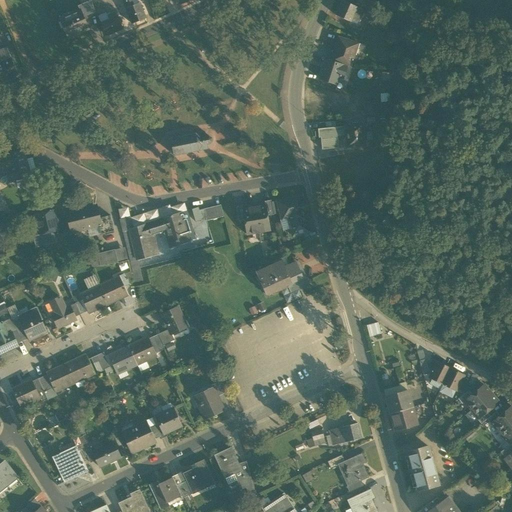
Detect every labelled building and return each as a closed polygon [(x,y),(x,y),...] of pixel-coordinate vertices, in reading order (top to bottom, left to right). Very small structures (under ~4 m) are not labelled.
[(80,10),(83,17),(95,12),(91,0),(78,6),(79,10),(80,10)] [(126,8),(133,5),(130,0),(122,0),(125,8),(126,8)] [(352,20),(359,22),(364,10),(342,0),(335,15),(351,22),(352,20)] [(357,0),(356,3),(371,10),(375,1),(372,0),(357,0)] [(140,3),(139,3),(133,5),(126,8),(132,24),(146,18),(140,3)] [(59,19),(67,38),(88,28),(83,17),(80,10),(79,10),(59,19)] [(101,24),(106,36),(122,29),(115,13),(110,15),(111,19),(101,24)] [(334,49),(355,56),(359,44),(338,37),(334,49)] [(128,51),(130,55),(141,50),(139,46),(128,51)] [(0,50),(0,62),(11,58),(7,48),(0,50)] [(347,66),(351,68),(355,56),(334,49),(330,61),(347,66)] [(0,81),(18,74),(11,58),(0,62),(0,81)] [(343,78),(347,66),(330,61),(326,60),(320,79),(336,84),(339,76),(343,78)] [(381,101),(389,101),(388,93),(380,94),(381,101)] [(365,103),(367,116),(378,115),(377,102),(365,103)] [(346,135),(347,147),(364,145),(362,124),(345,126),(346,135)] [(345,126),(318,129),(319,138),(320,137),(322,149),(339,148),(337,136),(346,135),(345,126)] [(170,139),(174,155),(180,154),(180,155),(181,155),(181,154),(186,153),(186,154),(187,153),(192,152),(193,152),(193,151),(198,150),(198,151),(199,151),(199,150),(208,148),(207,144),(210,143),(210,144),(211,143),(211,142),(212,142),(212,140),(211,140),(211,139),(212,138),(211,137),(210,138),(210,137),(210,136),(209,136),(208,137),(206,137),(205,132),(196,134),(196,133),(194,134),(195,134),(190,135),(189,135),(188,135),(183,136),(182,136),(182,137),(178,138),(178,137),(177,137),(177,138),(170,139)] [(6,176),(8,183),(16,181),(30,177),(31,177),(31,175),(27,159),(24,150),(0,156),(0,172),(10,170),(11,175),(6,176)] [(33,158),(27,159),(31,175),(37,173),(33,158)] [(32,185),(30,177),(16,181),(18,188),(32,185)] [(44,201),(49,207),(63,195),(58,189),(44,201)] [(293,225),(307,221),(308,221),(305,210),(303,202),(301,195),(293,197),(292,195),(285,197),(285,199),(277,201),(282,219),(288,218),(291,220),(292,225),(293,225)] [(266,205),(268,216),(274,215),(271,200),(264,201),(265,205),(266,205)] [(205,219),(206,221),(223,217),(221,205),(203,209),(205,219)] [(236,207),(238,221),(244,220),(242,209),(243,209),(242,205),(236,207)] [(244,220),(247,235),(270,231),(268,216),(266,205),(265,205),(243,209),(242,209),(244,220)] [(68,212),(73,232),(87,228),(98,225),(100,225),(98,218),(95,206),(68,212)] [(192,209),(195,222),(201,220),(198,210),(198,208),(192,209)] [(40,234),(40,235),(53,231),(59,230),(54,210),(35,214),(35,216),(34,219),(35,223),(37,225),(40,234)] [(187,210),(181,212),(184,223),(190,221),(187,210)] [(192,229),(190,221),(184,223),(181,212),(144,224),(132,228),(130,217),(120,220),(122,230),(130,230),(137,260),(138,260),(159,255),(153,234),(165,231),(169,247),(189,241),(186,230),(192,229)] [(98,225),(101,234),(114,231),(110,215),(98,218),(100,225),(98,225)] [(293,236),(310,232),(307,221),(293,225),(292,225),(290,226),(293,236)] [(30,225),(32,236),(40,234),(37,225),(35,223),(30,225)] [(89,237),(101,234),(98,225),(87,228),(89,237)] [(122,230),(135,282),(143,280),(138,260),(137,260),(130,230),(122,230)] [(40,235),(40,234),(32,236),(35,248),(56,243),(53,231),(40,235)] [(124,247),(114,249),(97,254),(100,266),(117,263),(128,261),(124,247)] [(92,267),(100,266),(97,254),(89,256),(92,267)] [(295,263),(289,265),(288,266),(289,268),(286,269),(282,260),(256,272),(266,294),(287,284),(292,282),(292,283),(302,278),(302,277),(295,263)] [(298,261),(295,263),(302,277),(305,276),(298,261)] [(121,280),(124,286),(130,283),(125,272),(119,275),(121,280)] [(54,275),(52,281),(59,283),(61,278),(54,275)] [(101,289),(99,284),(95,275),(84,280),(88,290),(91,289),(93,293),(101,289)] [(305,276),(302,277),(302,278),(292,283),(292,282),(287,284),(291,293),(309,284),(305,276)] [(99,284),(101,289),(107,302),(118,297),(119,299),(128,295),(124,286),(121,280),(113,284),(111,279),(99,284)] [(108,304),(107,302),(101,289),(93,293),(91,289),(88,290),(80,294),(88,311),(98,306),(99,308),(108,304)] [(52,314),(58,327),(75,319),(74,317),(69,306),(65,308),(60,297),(50,302),(55,312),(52,314)] [(81,301),(75,303),(80,314),(86,312),(81,301)] [(55,312),(50,302),(45,304),(50,315),(52,314),(55,312)] [(74,317),(80,314),(75,303),(69,306),(74,317)] [(9,314),(7,308),(5,304),(0,305),(0,316),(3,315),(3,316),(9,314)] [(9,314),(11,318),(19,315),(14,305),(7,308),(9,314)] [(169,329),(171,334),(186,326),(178,308),(162,315),(169,329)] [(47,333),(37,311),(27,315),(21,318),(27,333),(29,332),(33,339),(47,333)] [(17,330),(20,336),(26,333),(27,333),(21,318),(19,315),(11,318),(13,323),(17,330)] [(11,318),(2,323),(7,334),(11,332),(8,327),(10,324),(13,323),(11,318)] [(16,343),(11,332),(7,334),(2,323),(1,322),(0,323),(0,354),(17,346),(16,343)] [(366,325),(369,337),(381,334),(378,322),(366,325)] [(8,327),(11,332),(17,330),(13,323),(10,324),(8,327)] [(169,329),(158,334),(163,345),(174,340),(171,334),(169,329)] [(20,336),(17,330),(11,332),(16,343),(22,340),(20,336)] [(157,348),(163,345),(158,334),(152,337),(157,348)] [(157,348),(152,337),(148,338),(155,353),(165,349),(163,345),(157,348)] [(128,345),(129,347),(135,360),(143,357),(145,361),(157,356),(155,353),(148,338),(138,343),(138,341),(128,345)] [(172,342),(165,346),(168,352),(175,349),(172,342)] [(219,347),(223,356),(229,354),(224,344),(219,347)] [(137,365),(135,360),(129,347),(119,352),(118,350),(108,355),(113,366),(115,370),(124,366),(126,370),(137,365)] [(419,361),(426,359),(423,350),(417,352),(418,356),(419,361)] [(103,352),(97,355),(104,370),(113,366),(108,355),(105,356),(103,352)] [(96,373),(104,370),(97,355),(89,359),(96,373)] [(420,364),(419,361),(418,356),(410,358),(412,366),(420,364)] [(66,364),(67,366),(73,378),(81,374),(83,379),(94,374),(86,357),(76,361),(75,359),(66,364)] [(143,357),(135,360),(137,365),(145,361),(143,357)] [(420,364),(422,373),(429,371),(426,359),(419,361),(420,364)] [(149,368),(145,361),(137,365),(140,372),(149,368)] [(437,381),(443,384),(450,369),(437,362),(429,377),(437,381)] [(75,383),(73,378),(67,366),(56,371),(55,369),(46,373),(47,374),(53,387),(61,384),(64,388),(75,383)] [(113,366),(104,370),(106,374),(115,370),(113,366)] [(126,370),(124,366),(115,370),(117,374),(126,370)] [(450,369),(443,384),(454,390),(456,391),(462,380),(464,376),(450,369)] [(126,370),(117,374),(120,380),(128,376),(126,370)] [(47,374),(38,379),(43,390),(47,399),(56,394),(55,392),(53,387),(47,374)] [(73,378),(75,383),(83,379),(81,374),(73,378)] [(472,375),(468,383),(474,386),(477,378),(472,375)] [(38,392),(43,390),(38,379),(33,381),(38,392)] [(83,379),(75,383),(77,388),(86,384),(83,379)] [(456,391),(463,394),(469,390),(474,386),(468,383),(462,380),(456,391)] [(19,403),(27,399),(29,404),(41,399),(38,392),(33,381),(22,386),(21,384),(12,388),(12,390),(18,402),(19,403)] [(213,388),(217,397),(225,393),(221,381),(211,385),(212,389),(213,388)] [(434,386),(440,390),(443,384),(437,381),(434,386)] [(383,390),(385,398),(407,392),(404,382),(399,384),(399,386),(383,390)] [(55,392),(64,388),(61,384),(53,387),(55,392)] [(451,396),(454,390),(443,384),(440,390),(440,391),(451,396)] [(465,402),(472,410),(491,394),(484,385),(472,395),(465,401),(465,402)] [(130,389),(133,395),(140,392),(137,386),(130,389)] [(199,405),(205,419),(223,410),(217,397),(213,388),(212,389),(195,397),(197,397),(201,404),(199,405)] [(41,399),(42,401),(47,399),(43,390),(38,392),(41,399)] [(472,395),(469,390),(463,394),(458,399),(462,404),(465,402),(465,401),(472,395)] [(142,394),(145,400),(151,397),(148,391),(142,394)] [(385,398),(389,413),(411,407),(407,392),(385,398)] [(498,402),(491,394),(472,410),(478,418),(479,418),(486,412),(498,402)] [(21,408),(29,404),(27,399),(19,403),(21,408)] [(164,412),(172,408),(170,403),(162,407),(164,412)] [(415,424),(411,407),(389,413),(394,430),(415,424)] [(493,423),(499,431),(511,420),(511,407),(500,416),(492,422),(493,423)] [(161,422),(166,433),(181,426),(172,408),(164,412),(157,415),(161,422)] [(471,423),(477,419),(478,418),(472,410),(465,415),(471,423)] [(496,411),(490,416),(487,419),(491,424),(493,423),(492,422),(500,416),(496,411)] [(481,424),(487,419),(490,416),(486,412),(479,418),(478,418),(477,419),(481,424)] [(152,417),(155,425),(161,422),(157,415),(152,417)] [(146,420),(147,422),(149,428),(155,425),(152,417),(146,420)] [(307,424),(310,429),(320,425),(318,419),(307,424)] [(511,420),(499,431),(506,440),(507,440),(511,435),(511,420)] [(123,433),(132,452),(155,441),(154,439),(149,428),(147,422),(135,428),(136,431),(126,435),(124,433),(123,433)] [(161,422),(155,425),(160,436),(161,438),(168,435),(166,433),(161,422)] [(121,428),(123,433),(124,433),(126,435),(136,431),(135,428),(132,423),(121,428)] [(357,423),(342,427),(346,442),(361,438),(357,423)] [(78,438),(83,436),(86,435),(80,424),(73,427),(78,438)] [(154,439),(160,436),(155,425),(149,428),(154,439)] [(328,447),(346,442),(342,427),(329,430),(330,435),(326,436),(328,447)] [(311,433),(313,441),(324,438),(322,430),(311,433)] [(475,431),(465,439),(469,443),(478,435),(475,431)] [(393,437),(397,450),(407,444),(405,434),(393,437)] [(83,436),(78,438),(81,444),(82,445),(87,443),(83,436)] [(509,446),(505,441),(499,445),(503,450),(509,446)] [(96,459),(99,467),(120,457),(113,442),(92,451),(96,459)] [(81,456),(86,454),(84,450),(82,445),(81,444),(75,446),(76,448),(77,448),(81,456)] [(499,453),(504,460),(509,456),(511,453),(511,444),(509,446),(503,450),(499,453)] [(90,447),(84,450),(86,454),(90,462),(96,459),(92,451),(90,447)] [(53,457),(65,481),(73,477),(72,475),(87,468),(81,456),(77,448),(76,448),(63,454),(62,453),(53,457)] [(215,455),(225,478),(242,470),(238,462),(231,448),(215,455)] [(407,453),(417,490),(438,485),(428,448),(407,453)] [(329,461),(332,467),(338,465),(345,461),(342,454),(329,461)] [(351,483),(351,484),(361,480),(368,476),(362,463),(365,462),(361,454),(345,461),(338,465),(342,473),(345,471),(351,483)] [(242,470),(244,473),(249,472),(245,458),(238,462),(242,470)] [(186,480),(191,490),(192,489),(205,484),(206,487),(214,483),(203,460),(195,464),(197,467),(183,473),(187,480),(186,480)] [(0,488),(5,484),(6,486),(17,478),(4,462),(0,465),(0,488)] [(342,473),(348,485),(351,483),(345,471),(342,473)] [(253,484),(249,472),(244,473),(247,485),(253,484)] [(173,478),(176,485),(181,483),(177,473),(172,476),(173,478)] [(150,485),(161,508),(168,504),(167,501),(179,495),(180,495),(176,485),(173,478),(159,484),(158,481),(150,485)] [(186,480),(181,483),(187,495),(193,493),(192,489),(191,490),(186,480)] [(346,486),(349,492),(363,485),(361,480),(351,484),(351,483),(348,485),(346,486)] [(187,495),(181,483),(176,485),(180,495),(179,495),(181,498),(187,495)] [(192,489),(193,493),(206,487),(205,484),(192,489)] [(355,507),(357,511),(377,511),(372,499),(375,498),(371,489),(348,500),(351,508),(355,507)] [(122,510),(122,511),(149,511),(139,490),(131,494),(132,497),(119,503),(122,510)] [(291,511),(286,503),(289,501),(284,494),(272,502),(263,508),(266,511),(291,511)] [(168,504),(181,498),(179,495),(167,501),(168,504)] [(422,508),(425,511),(440,501),(437,497),(422,508)] [(424,511),(456,511),(445,497),(440,501),(425,511),(424,511)] [(260,503),(263,508),(272,502),(268,498),(260,503)] [(26,506),(31,511),(36,511),(41,508),(33,500),(26,506)] [(291,511),(296,511),(289,501),(286,503),(291,511)] [(494,502),(485,510),(486,511),(497,511),(500,510),(498,508),(494,502)]
